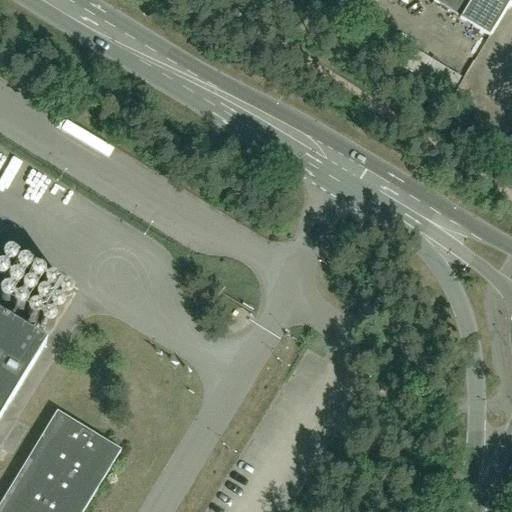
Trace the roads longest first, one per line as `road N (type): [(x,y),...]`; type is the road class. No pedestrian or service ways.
road 1 (secondary): [(356,173),(381,220),(413,245),(456,305),(470,372),(463,511)]
road 2 (secondary): [(62,0),(356,173)]
road 3 (secondary): [(356,173),(511,299)]
